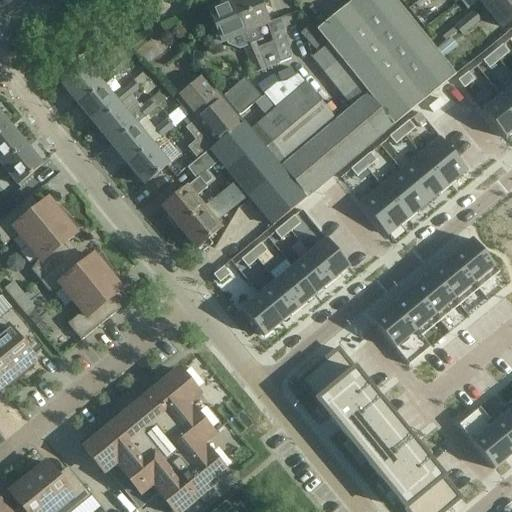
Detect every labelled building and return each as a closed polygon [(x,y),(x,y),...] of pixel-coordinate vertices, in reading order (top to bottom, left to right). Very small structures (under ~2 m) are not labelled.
[(239,0),(231,3),(244,34),(268,24),(257,0),(239,0)] [(368,95),(393,127),(407,115),(455,76),(393,0),(355,0),(317,31),(329,47),(337,56),(345,66),(353,76),(361,86),(368,95)] [(459,0),(468,11),(480,1),(486,9),(497,0),(459,0)] [(511,0),(497,0),(486,9),(502,28),(511,20),(511,0)] [(244,34),(231,3),(208,13),(212,25),(206,27),(214,47),(244,34)] [(463,20),(471,29),(480,21),(473,12),(463,20)] [(463,20),(455,27),(459,32),(462,36),(471,29),(463,20)] [(248,62),(254,75),(266,70),(290,61),(290,57),(279,21),(267,25),(275,50),(260,56),(261,57),(248,62)] [(317,54),(326,45),(309,27),(300,36),(317,54)] [(142,60),(152,50),(154,48),(146,38),(133,51),(142,60)] [(446,44),(436,52),(442,60),(457,47),(450,39),(449,40),(446,43),(446,44)] [(242,48),(248,62),(261,57),(260,56),(255,43),(242,48)] [(113,79),(123,70),(133,62),(119,46),(109,54),(116,63),(106,71),(113,79)] [(502,46),(492,54),(499,62),(508,54),(502,46)] [(329,47),(318,56),(313,60),(320,70),(337,56),(329,47)] [(492,54),(483,62),(489,70),(499,62),(492,54)] [(345,66),(337,56),(320,70),(328,79),(345,66)] [(78,107),(103,87),(86,66),(61,87),(78,107)] [(336,89),(353,76),(345,66),(328,79),(336,89)] [(281,83),(295,77),(291,69),(277,75),(281,83)] [(141,90),(140,89),(149,81),(143,73),(133,82),(133,81),(112,98),(103,87),(78,107),(94,127),(130,97),(131,98),(141,90)] [(468,74),(458,81),(464,89),(474,81),(468,74)] [(262,94),(278,83),(273,76),(258,86),(262,94)] [(336,89),(344,99),(361,86),(353,76),(336,89)] [(230,108),(222,98),(204,77),(175,102),(187,116),(213,148),(243,123),(238,117),(230,108)] [(230,108),(253,89),(245,79),(222,98),(230,108)] [(307,199),(393,127),(368,95),(351,109),(336,122),(305,85),(276,110),(256,126),(287,163),(281,168),(307,199)] [(351,109),(368,95),(361,86),(344,99),(351,109)] [(511,88),(500,98),(511,112),(511,88)] [(253,89),(230,108),(238,117),(260,98),(253,89)] [(135,126),(144,118),(166,101),(159,93),(149,101),(139,110),(137,107),(138,106),(131,98),(130,97),(94,127),(111,146),(135,126)] [(238,117),(243,123),(281,168),(287,163),(256,126),(276,110),(264,95),(260,98),(238,117)] [(511,112),(500,98),(483,112),(505,140),(511,134),(511,112)] [(0,133),(9,126),(0,115),(0,133)] [(213,148),(187,116),(179,123),(195,142),(187,149),(197,161),(210,151),(213,148)] [(171,130),(165,122),(155,130),(161,138),(171,130)] [(409,122),(399,130),(405,138),(415,130),(409,122)] [(243,123),(213,148),(210,151),(219,162),(236,182),(248,196),(273,227),(307,199),(281,168),(243,123)] [(0,165),(1,166),(25,146),(9,126),(0,133),(0,165)] [(135,126),(111,146),(127,166),(151,146),(135,126)] [(395,146),(405,138),(399,130),(389,138),(395,146)] [(440,139),(420,156),(447,188),(467,172),(440,139)] [(25,146),(1,166),(0,166),(0,179),(7,174),(17,187),(42,166),(25,146)] [(151,146),(127,166),(143,186),(168,166),(151,146)] [(177,227),(179,229),(203,210),(194,199),(207,189),(204,186),(211,180),(205,173),(219,162),(210,151),(197,161),(186,170),(196,181),(162,209),(170,219),(169,221),(175,228),(177,227)] [(370,154),(360,162),(366,170),(376,162),(370,154)] [(420,156),(400,172),(427,204),(447,188),(420,156)] [(360,162),(350,171),(356,178),(366,170),(360,162)] [(400,172),(381,188),(408,220),(427,204),(400,172)] [(224,210),(227,213),(248,196),(236,182),(203,210),(179,229),(186,238),(183,241),(197,258),(212,246),(208,240),(220,230),(211,220),(224,210)] [(381,188),(361,205),(387,237),(408,220),(381,188)] [(40,282),(72,256),(63,246),(76,236),(47,201),(35,211),(26,201),(13,212),(0,222),(0,242),(3,247),(18,235),(39,260),(31,272),(40,282)] [(294,217),(284,225),(290,233),(300,225),(294,217)] [(284,225),(274,234),(280,241),(290,233),(284,225)] [(326,241),(309,255),(331,283),(349,269),(326,241)] [(472,241),(451,258),(479,291),(499,274),(472,241)] [(260,245),(251,253),(257,260),(267,252),(260,245)] [(251,253),(241,261),(247,269),(257,260),(251,253)] [(309,255),(292,269),(315,297),(331,283),(309,255)] [(72,256),(40,282),(49,293),(61,288),(82,313),(67,325),(81,342),(117,312),(109,302),(121,292),(93,257),(80,267),(72,256)] [(451,258),(432,274),(459,307),(479,291),(451,258)] [(214,276),(213,276),(213,277),(219,284),(230,276),(223,268),(214,276)] [(292,269),(275,283),(298,311),(315,297),(292,269)] [(432,274),(413,290),(440,323),(459,307),(432,274)] [(15,303),(24,295),(14,283),(4,290),(15,303)] [(275,283),(259,296),(281,324),(298,311),(275,283)] [(413,290),(393,307),(420,339),(421,338),(440,323),(413,290)] [(24,295),(15,303),(25,316),(34,308),(24,295)] [(259,296),(241,311),(248,319),(255,328),(264,339),(281,324),(259,296)] [(393,307),(373,323),(409,367),(430,349),(421,338),(420,339),(393,307)] [(0,319),(0,355),(19,379),(32,368),(30,366),(35,361),(16,338),(27,329),(11,311),(0,319)] [(356,451),(358,453),(365,462),(375,475),(382,482),(389,491),(391,494),(398,502),(401,506),(405,511),(406,511),(444,511),(460,500),(428,460),(422,464),(365,395),(370,390),(338,351),(300,382),(301,384),(316,403),(321,408),(328,417),(349,442),(356,451)] [(0,390),(4,387),(6,390),(19,379),(0,355),(0,390)] [(171,511),(181,511),(227,475),(207,452),(204,454),(198,447),(213,435),(193,412),(191,414),(185,407),(199,395),(179,372),(84,451),(103,474),(117,463),(123,470),(120,472),(139,495),(153,484),(159,491),(156,493),(171,511)] [(463,380),(449,393),(458,403),(472,390),(463,380)] [(418,406),(428,391),(411,381),(401,396),(418,406)] [(489,421),(487,421),(511,451),(511,410),(507,405),(489,421)] [(424,426),(442,416),(437,406),(419,415),(424,426)] [(479,409),(458,427),(494,471),(511,456),(511,451),(487,421),(489,421),(479,409)] [(440,423),(423,437),(431,446),(448,433),(440,423)] [(54,511),(73,511),(91,498),(76,479),(65,488),(46,464),(27,480),(54,511)] [(54,511),(27,480),(9,494),(23,511),(54,511)] [(215,511),(216,511),(227,511),(231,509),(225,502),(215,511)]
